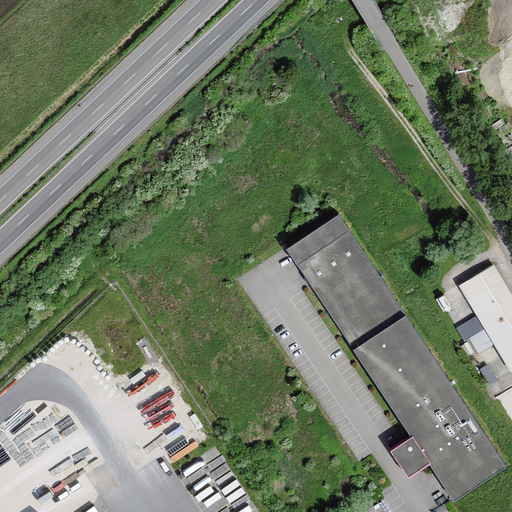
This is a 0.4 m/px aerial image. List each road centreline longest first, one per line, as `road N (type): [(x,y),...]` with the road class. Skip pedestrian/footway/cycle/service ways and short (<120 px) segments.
road 1 (motorway): [(0,241),(256,0)]
road 2 (motorway): [(213,0),(0,200)]
road 3 (unclassified): [(511,245),(363,0)]
road 4 (track): [(358,17),(349,51),(443,177)]
